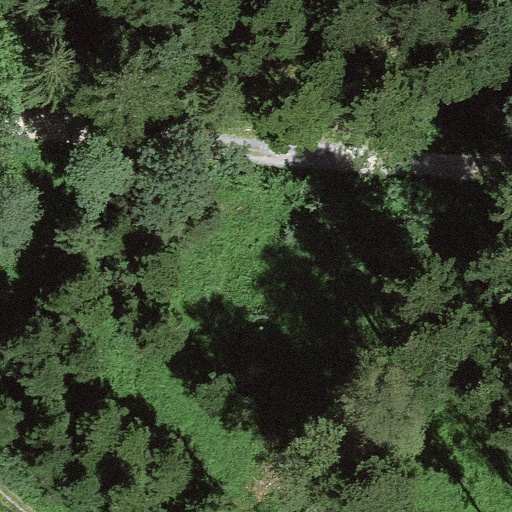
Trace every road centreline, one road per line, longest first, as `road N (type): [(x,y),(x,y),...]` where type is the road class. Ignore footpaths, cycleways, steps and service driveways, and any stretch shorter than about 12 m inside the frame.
road 1 (track): [(0,114),(511,149)]
road 2 (track): [(0,426),(89,511)]
